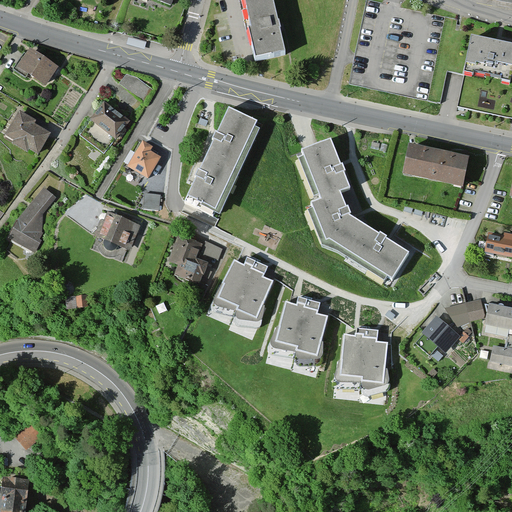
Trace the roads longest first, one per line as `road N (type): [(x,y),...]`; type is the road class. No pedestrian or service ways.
road 1 (residential): [(180,72),(500,142)]
road 2 (secondary): [(141,511),(147,452),(113,381),(59,353),(0,354)]
road 3 (residential): [(500,142),(456,275),(511,292)]
road 4 (residential): [(13,204),(78,118),(112,54)]
